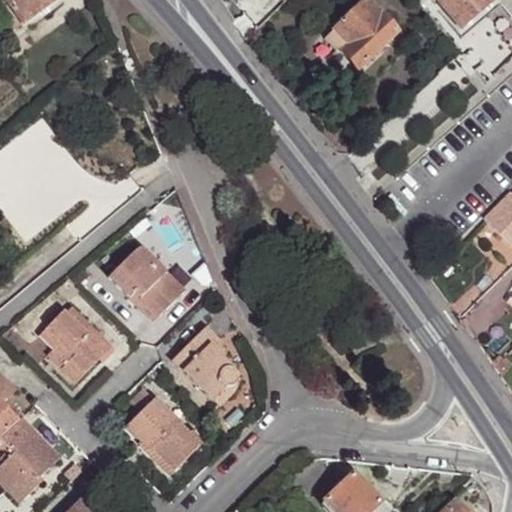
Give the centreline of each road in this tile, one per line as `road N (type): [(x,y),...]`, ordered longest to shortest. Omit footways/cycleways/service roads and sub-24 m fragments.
road 1 (tertiary): [(272,121),(454,365)]
road 2 (residential): [(341,435),(491,462),(511,456)]
road 3 (residential): [(341,435),(278,437),(200,511)]
road 4 (tertiary): [(155,0),(272,121)]
road 5 (residential): [(454,365),(427,424),(407,433),(341,435)]
road 6 (tertiary): [(272,121),(190,0)]
